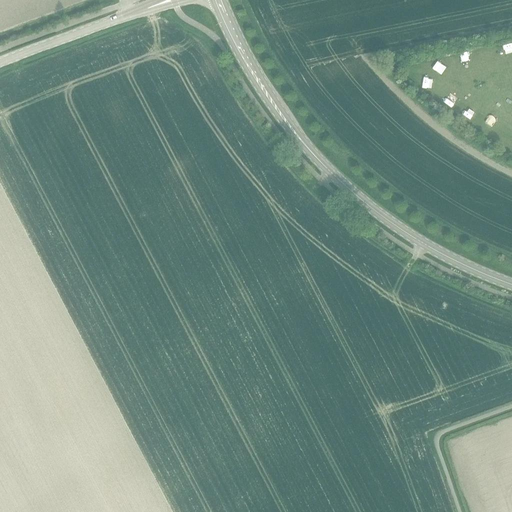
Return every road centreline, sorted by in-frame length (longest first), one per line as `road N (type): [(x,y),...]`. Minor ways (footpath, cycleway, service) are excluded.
road 1 (tertiary): [(511,285),(449,259),(367,206),(271,102),(217,0)]
road 2 (unclassified): [(0,62),(167,0)]
